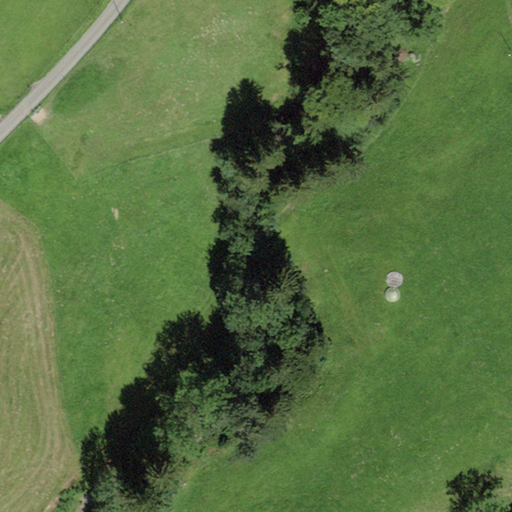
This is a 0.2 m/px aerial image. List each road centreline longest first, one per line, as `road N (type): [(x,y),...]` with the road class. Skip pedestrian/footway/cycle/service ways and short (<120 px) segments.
road 1 (track): [(85,493),(188,347),(235,238)]
road 2 (residential): [(122,0),(0,131)]
